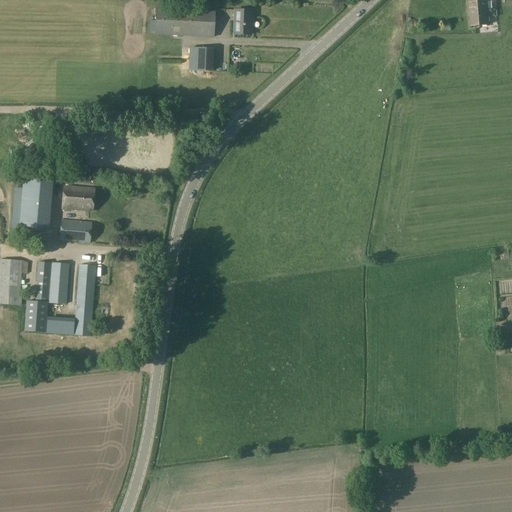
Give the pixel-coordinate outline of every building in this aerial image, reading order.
[(468,0),(471,26),(488,25),(485,0),(468,0)] [(155,7),(154,35),(213,38),(215,9),(155,7)] [(234,34),(250,35),(251,11),(235,11),(234,34)] [(189,48),(188,72),(201,72),(201,48),(189,48)] [(28,231),(28,230),(46,232),(50,183),(33,181),(33,180),(16,179),(12,229),(28,231)] [(94,190),(64,188),(62,210),(92,212),(94,190)] [(74,242),(76,223),(61,221),(60,241),(74,242)] [(90,224),(76,223),(74,242),(89,243),(90,224)] [(0,259),(0,304),(21,305),(21,297),(19,297),(21,261),(0,259)] [(50,264),(49,276),(47,303),(67,305),(69,265),(50,264)] [(78,265),(74,319),(73,335),(90,336),(95,267),(78,265)] [(49,276),(36,275),(34,302),(26,301),(24,332),(45,333),(47,303),(49,276)]
